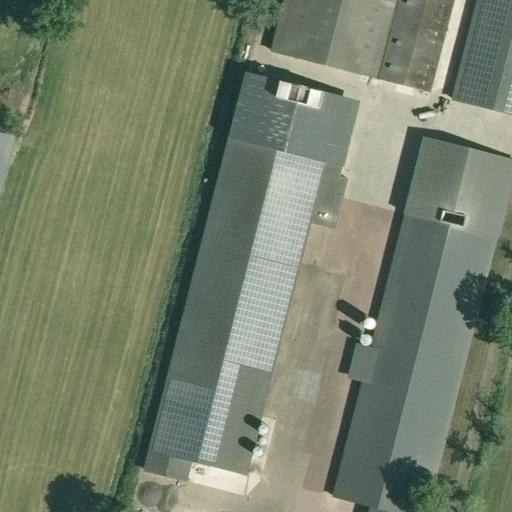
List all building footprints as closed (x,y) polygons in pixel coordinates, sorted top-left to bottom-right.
[(288,0),(275,52),(377,79),(397,0),(288,0)] [(456,0),(398,0),(378,79),(432,93),(456,0)] [(511,0),(478,0),(453,99),(511,114),(511,0)] [(329,162),(344,166),(361,102),(245,71),(229,139),(329,162)] [(361,383),(332,499),(370,507),(394,511),(428,511),(511,186),(511,154),(425,133),(371,347),(357,343),(349,379),(361,383)] [(147,472),(188,482),(193,461),(249,475),(313,223),(336,230),(349,179),(326,173),(329,162),(229,139),(147,472)]
